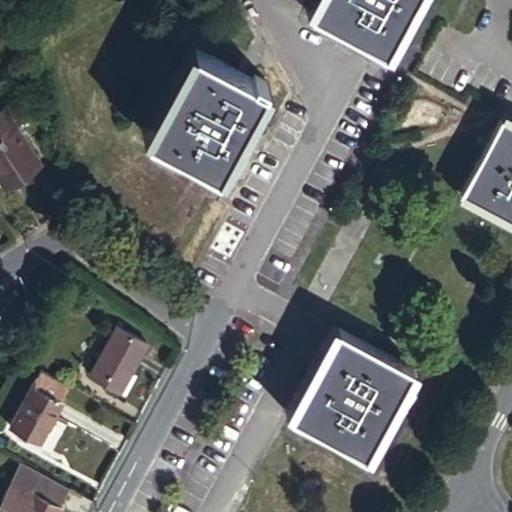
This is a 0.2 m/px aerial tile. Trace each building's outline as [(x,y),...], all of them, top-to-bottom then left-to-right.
[(413,0),(318,0),(312,12),(385,53),(413,0)] [(250,77),(190,47),(144,132),(215,168),(264,77),(253,72),(250,77)] [(0,110),(0,178),(3,183),(34,163),(0,110)] [(511,125),(501,119),(461,192),(511,219),(511,125)] [(146,344),(108,322),(97,341),(106,346),(90,374),(120,392),(146,344)] [(412,368),(337,327),(289,413),(365,455),(412,368)] [(64,384),(36,367),(4,423),(37,442),(61,401),(56,399),(64,384)] [(0,511),(58,511),(61,508),(59,507),(70,489),(23,461),(0,498),(0,511)]
